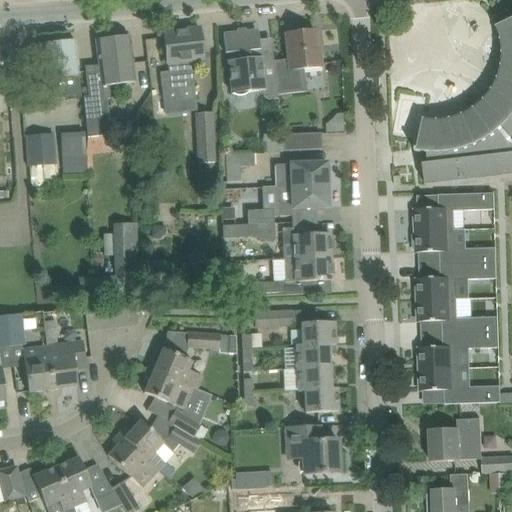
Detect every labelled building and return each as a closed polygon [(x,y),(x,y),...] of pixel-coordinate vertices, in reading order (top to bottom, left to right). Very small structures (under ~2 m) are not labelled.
[(416,149),(415,152),(421,153),(427,154),(429,165),(423,165),(425,185),(511,175),(511,20),(496,27),(496,29),(498,28),(501,39),(500,40),(500,41),(502,41),(503,53),(502,53),(502,54),(503,54),(502,66),(501,65),(500,67),(502,67),(498,78),(497,78),(497,80),(501,81),(496,92),(492,89),(491,91),(492,91),(485,101),(484,100),(483,101),(483,102),(475,109),(474,108),(473,109),(473,110),(463,116),(463,115),(461,115),(462,117),(451,120),(451,119),(449,119),(449,120),(438,122),(438,120),(436,120),(436,122),(425,121),(425,120),(423,119),(418,150),(416,149)] [(169,72),(161,73),(165,106),(196,103),(194,86),(192,61),(203,60),(202,48),(200,28),(164,32),(166,52),(167,65),(168,64),(169,72)] [(288,60),(275,61),(279,95),(306,92),(303,70),(322,68),(320,48),(317,48),(315,31),(312,31),(312,28),(298,30),(298,33),(285,34),(288,60)] [(279,95),(275,61),(274,62),(273,57),(261,58),(259,37),(252,32),(246,33),(245,30),(237,31),(238,33),(223,35),(225,54),(230,54),(231,62),(228,62),(232,95),(263,91),(264,97),(268,100),(278,99),(278,95),(279,95)] [(130,36),(96,40),(99,61),(99,66),(85,67),(88,97),(83,97),(87,138),(87,139),(111,136),(107,100),(110,99),(109,86),(135,83),(132,56),(130,36)] [(76,41),(31,46),(33,66),(34,71),(46,69),(47,78),(41,79),(44,100),(58,99),(56,78),(79,76),(80,75),(78,61),(76,41)] [(195,115),(198,164),(215,163),(212,114),(195,115)] [(321,133),(282,135),(284,151),(322,150),(321,133)] [(85,134),(62,136),(64,176),(87,174),(85,134)] [(28,167),(30,167),(31,188),(58,186),(54,135),(25,137),(28,167)] [(220,169),(226,169),(227,183),(241,182),(240,168),(255,167),(254,153),(219,154),(220,169)] [(275,165),(276,188),(328,186),(327,163),(307,164),(275,165)] [(328,186),(276,188),(277,206),(279,206),(280,216),(294,216),(293,209),(309,209),(329,208),(328,186)] [(264,207),(265,188),(243,187),(243,206),(264,207)] [(415,232),(455,231),(454,212),(495,211),(494,194),(438,196),(439,210),(415,210),(415,232)] [(274,210),(247,211),(248,224),(274,223),(274,210)] [(274,223),(248,224),(248,236),(273,242),(275,236),(274,223)] [(153,225),(152,238),(160,239),(166,233),(166,226),(153,225)] [(294,228),(282,229),(283,245),(283,260),(284,260),(331,257),(331,252),(334,252),(333,239),(330,239),(330,234),(310,235),(294,236),(294,228)] [(440,266),(496,264),(496,249),(455,250),(455,231),(415,232),(415,236),(412,236),(413,249),(416,249),(416,254),(440,253),(440,266)] [(190,264),(207,277),(217,264),(201,251),(190,264)] [(223,251),(224,263),(234,262),(234,251),(223,251)] [(331,257),(284,260),(272,261),(273,283),(261,283),(261,296),(274,296),(311,294),(310,282),(332,281),(332,276),(335,276),(334,262),(331,262),(331,257)] [(234,262),(224,263),(225,278),(238,277),(237,262),(234,262)] [(417,301),(457,300),(456,281),(497,280),(496,264),(440,266),(441,279),(417,280),(417,301)] [(79,299),(119,298),(133,297),(132,276),(79,278),(79,299)] [(443,335),(498,334),(498,318),(457,319),(457,300),(417,301),(418,323),(442,322),(443,335)] [(255,320),(255,329),(292,326),(292,312),(254,314),(255,320)] [(22,314),(7,316),(11,348),(14,368),(25,367),(25,373),(28,393),(52,390),(47,346),(46,341),(42,341),(43,347),(36,347),(22,349),(22,346),(26,346),(23,327),(22,314)] [(0,349),(11,348),(7,316),(0,317),(0,349)] [(54,321),(44,322),(46,341),(47,346),(52,390),(77,387),(75,370),(86,368),(83,341),(57,344),(54,321)] [(296,346),(297,369),(330,368),(329,355),(336,355),(334,322),(301,324),(302,345),(296,346)] [(187,349),(220,351),(220,354),(236,355),(236,336),(221,336),(188,334),(187,349)] [(420,371),(459,369),(458,350),(499,349),(498,334),(443,335),(443,348),(419,349),(420,371)] [(241,337),(241,349),(251,349),(251,336),(241,337)] [(151,360),(147,369),(198,390),(204,377),(188,370),(192,361),(163,349),(157,363),(151,360)] [(251,349),(241,349),(242,363),(242,374),(252,373),(252,363),(251,349)] [(330,368),(297,369),(298,392),(304,392),(305,414),(338,412),(337,379),(330,380),(330,368)] [(147,369),(143,378),(150,380),(144,393),(177,407),(176,410),(199,424),(211,395),(198,390),(147,369)] [(459,369),(420,371),(420,392),(444,391),(445,405),(501,404),(500,387),(459,389),(459,369)] [(243,380),(244,394),(253,393),(253,379),(243,380)] [(253,393),(244,394),(244,408),(254,407),(253,393)] [(176,410),(168,423),(195,437),(201,426),(202,425),(176,410)] [(460,461),(477,461),(476,437),(481,437),(480,420),(457,421),(457,431),(429,432),(431,463),(460,461)] [(126,427),(119,434),(159,471),(166,464),(165,464),(175,454),(165,444),(156,435),(141,421),(131,432),(126,427)] [(195,437),(168,423),(161,436),(193,454),(201,441),(195,437)] [(201,426),(195,437),(201,441),(207,430),(201,426)] [(319,426),(299,427),(286,428),(288,459),(303,459),(304,475),(339,473),(337,440),(319,441),(319,426)] [(159,471),(119,434),(113,441),(118,446),(107,456),(143,489),(152,478),(159,471)] [(511,473),(511,457),(482,459),(483,474),(490,474),(505,473),(511,473)] [(78,458),(56,468),(73,508),(74,511),(90,511),(81,491),(91,487),(78,458)] [(17,467),(0,471),(0,482),(5,502),(16,500),(21,499),(23,498),(25,498),(22,487),(17,467)] [(74,511),(73,508),(56,468),(33,477),(46,507),(59,501),(63,511),(74,511)] [(427,511),(470,511),(469,476),(450,476),(451,491),(432,492),(432,505),(427,505),(427,511)] [(113,492),(111,489),(107,481),(91,488),(96,500),(113,492)] [(111,489),(113,492),(125,511),(135,511),(140,509),(124,481),(111,489)] [(243,495),(243,511),(246,511),(274,510),(273,493),(243,495)]
